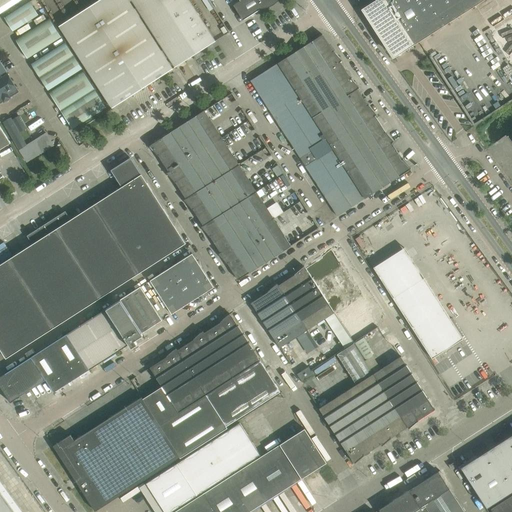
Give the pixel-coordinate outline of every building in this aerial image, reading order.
[(0,0),(0,12),(19,0),(0,0)] [(215,41),(188,0),(131,0),(175,67),(215,41)] [(239,0),(240,1),(233,5),(243,20),(260,9),(262,9),(264,9),(266,8),(268,8),(269,7),(271,6),(272,6),(274,5),(275,4),(277,2),(278,1),(278,0),(239,0)] [(391,59),(483,0),(375,0),(360,10),(391,59)] [(13,31),(38,15),(30,2),(5,18),(13,31)] [(132,6),(72,46),(112,108),(173,69),(132,6)] [(27,59),(61,37),(49,18),(15,40),(27,59)] [(503,30),(496,33),(501,43),(504,41),(503,38),(506,36),(503,30)] [(322,35),(251,81),(258,92),(262,98),(275,119),(280,126),(292,145),(296,151),(301,158),(306,166),(310,173),(313,178),(327,200),(331,205),(331,206),(338,216),(365,199),(366,199),(366,198),(399,177),(400,177),(399,177),(407,172),(411,168),(403,158),(402,159),(391,143),(394,141),(386,131),(384,132),(374,116),(376,114),(368,104),(367,105),(357,89),(360,88),(352,79),(352,78),(350,79),(346,73),(340,63),(342,61),(334,51),(333,52),(329,46),(323,35),(323,34),(321,35),(322,35)] [(81,69),(67,47),(65,43),(31,64),(47,90),(81,69)] [(0,46),(0,77),(14,68),(0,46)] [(14,68),(0,77),(0,121),(34,99),(14,68)] [(107,109),(83,72),(49,93),(73,130),(107,109)] [(0,126),(11,143),(24,164),(56,144),(60,140),(34,99),(0,121),(0,126)] [(257,192),(205,111),(162,138),(151,145),(150,146),(158,156),(159,155),(169,171),(167,173),(175,183),(176,182),(187,198),(184,200),(192,210),(194,209),(204,225),(201,227),(210,237),(211,236),(221,252),(219,254),(227,264),(228,263),(238,279),(239,280),(240,280),(239,279),(291,246),(291,247),(292,246),(284,235),(263,202),(257,192)] [(0,149),(11,143),(0,126),(0,149)] [(0,349),(6,359),(186,244),(131,158),(111,170),(122,187),(71,220),(65,211),(27,236),(32,244),(0,265),(0,349)] [(264,196),(290,184),(286,175),(260,187),(264,196)] [(278,201),(269,207),(275,217),(284,212),(278,201)] [(268,294),(252,305),(279,346),(278,347),(279,348),(361,295),(361,294),(360,295),(331,249),(322,258),(322,259),(306,270),(304,267),(295,276),(279,287),(277,284),(268,293),(268,294)] [(192,254),(150,280),(150,281),(172,314),(214,287),(209,280),(192,254)] [(463,339),(424,278),(393,298),(432,359),(463,339)] [(162,320),(140,287),(120,300),(141,333),(142,333),(162,320)] [(137,344),(133,338),(141,333),(120,300),(106,309),(67,334),(89,370),(129,345),(131,348),(137,344)] [(343,347),(352,342),(337,312),(328,317),(343,347)] [(166,358),(150,368),(178,412),(259,361),(259,360),(232,317),(230,314),(220,322),(221,323),(205,334),(203,331),(193,340),(194,341),(178,351),(176,349),(166,357),(166,358)] [(67,334),(31,357),(46,380),(54,393),(89,370),(67,334)] [(363,338),(355,343),(366,361),(374,355),(363,338)] [(418,420),(433,410),(434,411),(435,410),(435,409),(434,410),(401,358),(402,358),(401,357),(381,370),(373,357),(366,362),(354,344),(337,355),(356,385),(319,410),(319,411),(320,410),(353,463),(355,464),(365,456),(364,454),(380,445),(382,447),(392,439),(391,437),(407,427),(409,430),(418,421),(418,420)] [(31,357),(0,377),(0,386),(10,403),(46,380),(31,357)] [(259,361),(178,412),(158,425),(179,457),(180,459),(227,428),(226,426),(280,392),(260,360),(259,361)] [(308,367),(297,374),(302,382),(313,375),(308,367)] [(53,446),(73,478),(78,485),(78,486),(95,511),(179,457),(158,425),(141,398),(74,440),(70,435),(53,446)] [(164,511),(171,511),(260,455),(240,423),(146,483),(164,511)] [(249,511),(267,501),(326,463),(305,429),(175,511),(249,511)] [(511,434),(461,468),(486,508),(511,491),(511,434)] [(464,511),(438,472),(413,488),(413,489),(409,491),(379,510),(376,511),(464,511)] [(0,511),(14,511),(0,492),(0,511)] [(492,511),(511,511),(511,496),(491,510),(492,511)]
